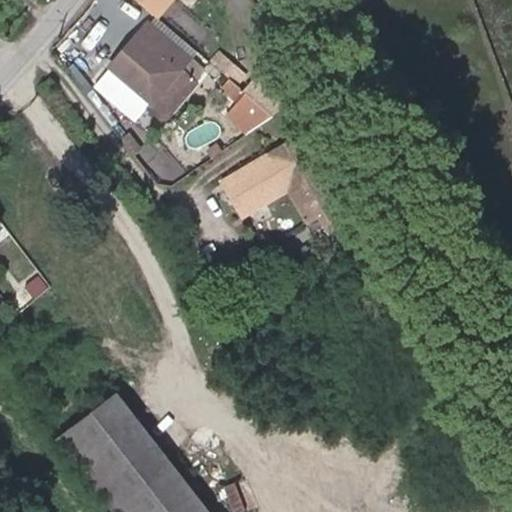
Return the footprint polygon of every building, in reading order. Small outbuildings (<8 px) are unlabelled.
[(129,0),(153,20),(169,0),(129,0)] [(147,24),(111,68),(151,101),(188,57),(147,24)] [(251,121),(256,127),(261,123),(247,105),(231,115),(241,128),(251,121)] [(429,135),(419,110),(406,115),(417,139),(429,135)] [(298,136),(278,148),(281,154),(302,143),(298,136)] [(332,197),(302,143),(281,154),(278,148),(249,164),(252,171),(220,189),(236,216),(282,190),(301,223),(316,215),(312,208),(332,197)] [(249,164),(217,182),(220,189),(252,171),(249,164)] [(332,197),(312,208),(316,215),(336,204),(332,197)] [(210,511),(117,392),(57,439),(114,511),(210,511)]
